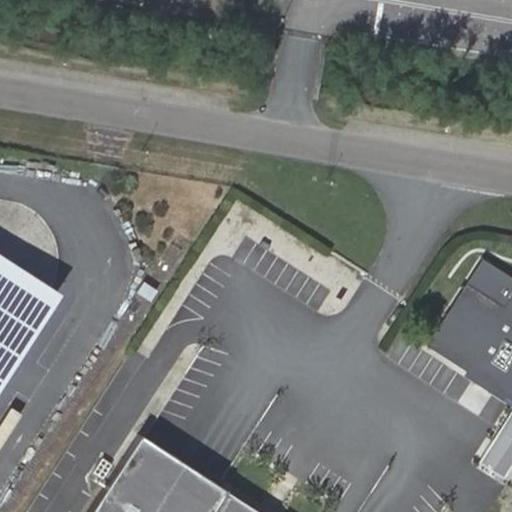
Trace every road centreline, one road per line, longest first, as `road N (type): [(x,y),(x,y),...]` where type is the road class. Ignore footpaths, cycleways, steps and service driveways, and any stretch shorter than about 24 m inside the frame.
road 1 (residential): [(0,93),(511,178)]
road 2 (unknown): [(452,168),(342,374),(476,473)]
road 3 (unknown): [(295,142),(313,0)]
